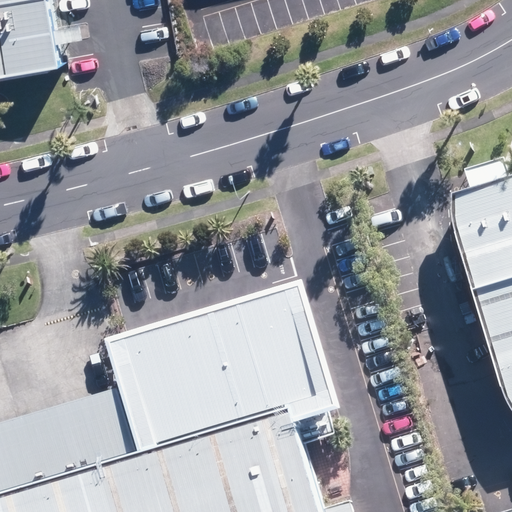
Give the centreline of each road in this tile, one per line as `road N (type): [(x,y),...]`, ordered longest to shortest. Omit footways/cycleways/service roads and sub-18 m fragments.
road 1 (residential): [(0,204),(341,110),(511,39)]
road 2 (unknown): [(314,249),(138,292)]
